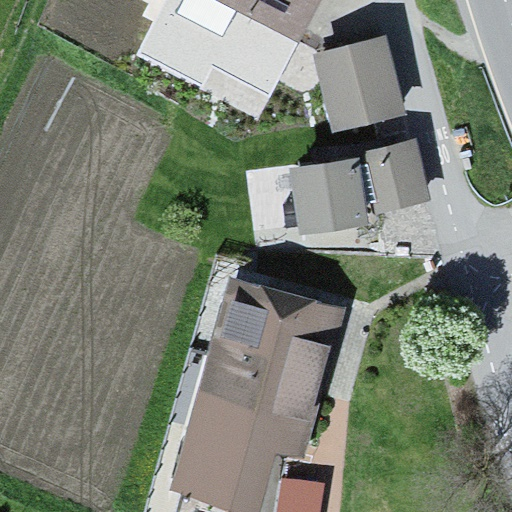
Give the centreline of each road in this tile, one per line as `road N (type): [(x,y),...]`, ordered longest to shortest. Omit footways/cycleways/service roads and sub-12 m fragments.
road 1 (residential): [(472,291),(399,0)]
road 2 (residential): [(511,438),(472,291)]
